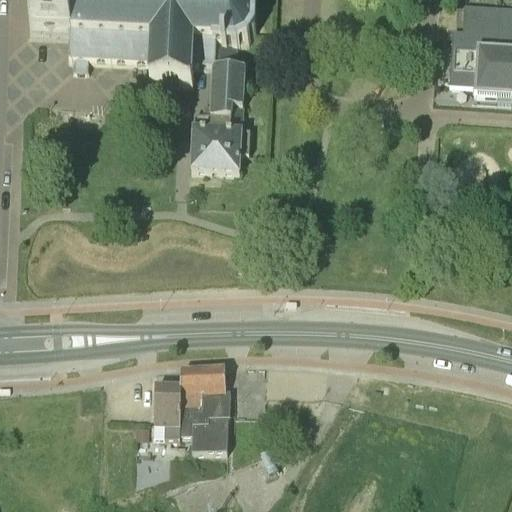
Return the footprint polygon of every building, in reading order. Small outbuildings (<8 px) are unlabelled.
[(72,0),(71,0),(31,0),(29,42),(70,45),(69,67),(74,67),(74,78),(88,79),(89,68),(151,71),(150,91),(160,91),(160,90),(182,92),(182,93),(193,93),(194,74),(214,75),(236,73),(237,56),(249,49),(256,38),(257,25),(251,13),(239,5),(229,5),(231,1),(231,0),(72,0)] [(511,14),(464,12),(463,38),(466,38),(465,45),(455,45),(454,79),(450,79),(449,92),(475,93),(474,102),(477,102),(477,99),(506,101),(506,103),(511,103),(511,14)] [(236,73),(214,75),(211,122),(194,122),(191,178),(240,181),(241,162),(249,162),(250,138),(242,137),(245,74),(236,73)] [(225,374),(182,376),(181,392),(180,443),(192,443),(192,459),(227,460),(228,424),(230,424),(231,398),(224,398),(225,374)] [(156,391),(154,445),(180,446),(180,443),(181,392),(156,391)] [(278,476),(268,454),(260,457),(270,479),(278,476)]
